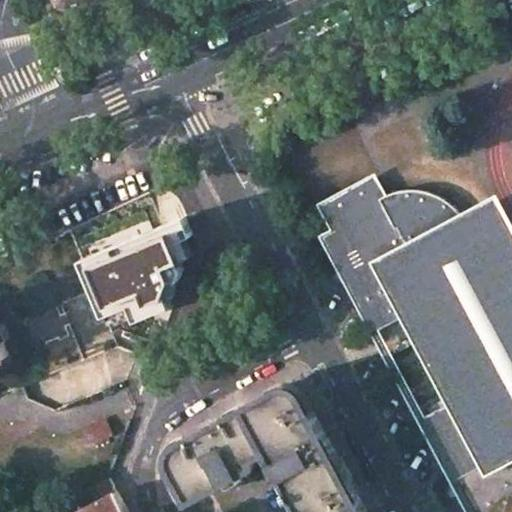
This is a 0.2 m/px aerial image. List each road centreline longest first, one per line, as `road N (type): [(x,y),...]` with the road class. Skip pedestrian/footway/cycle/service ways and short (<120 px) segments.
road 1 (residential): [(173,72),(309,334)]
road 2 (residential): [(309,334),(158,418),(143,463),(149,511)]
road 3 (residential): [(403,511),(309,334)]
road 4 (secondary): [(173,72),(330,0)]
road 5 (secondary): [(42,128),(173,72)]
road 6 (tertiary): [(5,0),(2,42),(42,128)]
